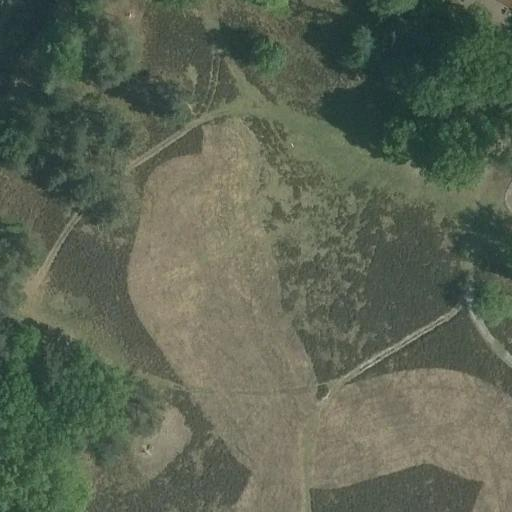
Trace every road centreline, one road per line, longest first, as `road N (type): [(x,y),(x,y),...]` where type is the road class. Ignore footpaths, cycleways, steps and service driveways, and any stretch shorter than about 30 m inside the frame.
road 1 (track): [(0,314),(162,383),(261,397),(333,384),(423,332)]
road 2 (track): [(511,153),(481,202),(468,304),(511,358)]
road 3 (track): [(333,384),(305,459),(307,511)]
